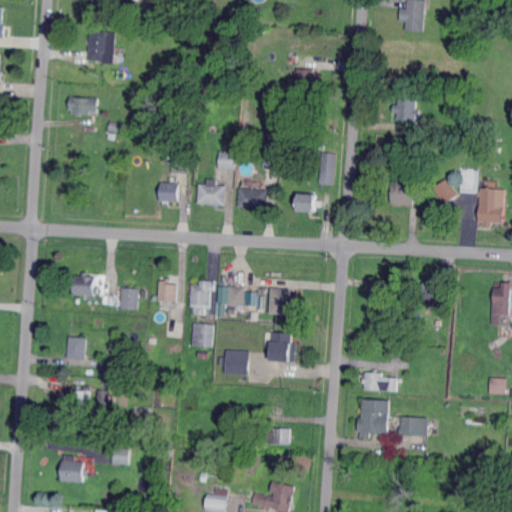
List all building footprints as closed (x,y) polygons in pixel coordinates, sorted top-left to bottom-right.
[(113,0),(113,9),(93,7),(93,0),(113,0)] [(427,0),(426,31),(407,30),(408,20),(406,20),(407,9),(409,9),(409,0),(427,0)] [(116,63),(91,61),(92,44),(88,44),(88,37),(92,37),(93,30),(118,32),(116,63)] [(174,74),(162,72),(163,61),(176,63),(174,74)] [(316,71),(318,71),(317,81),(315,81),(315,89),(299,88),(299,76),(297,76),(297,71),(299,71),(299,68),(316,69),(316,71)] [(99,115),(74,113),(75,109),(71,109),(72,96),(100,98),(99,115)] [(418,109),(422,110),(422,116),(418,115),(417,119),(399,118),(399,112),(395,112),(395,104),(400,104),(400,98),(418,99),(418,109)] [(122,133),(108,130),(110,121),(124,124),(122,133)] [(280,166),(264,165),(265,146),(281,147),(280,166)] [(238,169),(221,168),(222,151),(239,151),(238,169)] [(335,184),(322,183),(325,152),(338,153),(335,184)] [(191,173),(173,172),(174,156),(192,157),(191,173)] [(480,192),(463,191),(464,169),(481,170),(480,192)] [(448,204),(436,188),(449,178),(461,194),(448,204)] [(219,185),(229,185),(228,205),(200,204),(201,183),(209,184),(209,179),(219,179),(219,185)] [(180,201),(170,200),(169,204),(163,204),(163,200),(162,200),(163,182),(181,184),(180,201)] [(412,183),(417,184),(416,205),(393,203),(395,182),(407,183),(407,182),(412,182),(412,183)] [(506,223),(494,222),(494,226),(486,225),(486,221),(481,221),(483,196),(481,195),(481,191),(483,191),(483,187),(508,189),(506,223)] [(269,208),(240,206),(242,188),(271,190),(269,208)] [(324,207),(317,206),(317,211),(299,210),(300,192),(318,194),(317,200),(325,200),(324,207)] [(91,275),(98,276),(97,286),(101,286),(100,295),(75,293),(76,275),(85,275),(85,272),(91,272),(91,275)] [(172,282),(180,283),(179,301),(161,300),(162,280),(168,281),(168,278),(173,278),(172,282)] [(392,306),(373,304),(374,279),(393,280),(392,306)] [(439,282),(446,283),(445,299),(425,298),(426,282),(433,282),(433,279),(439,280),(439,282)] [(212,308),(207,307),(207,314),(196,314),(197,307),(192,307),(194,284),(202,284),(202,280),(214,281),(212,308)] [(511,283),(511,315),(503,315),(503,325),(495,325),(496,288),(503,288),(503,283),(511,283)] [(246,305),(230,304),(232,285),(248,286),(246,305)] [(141,310),(123,308),(124,287),(142,288),(141,310)] [(296,315),(272,313),(274,288),(294,289),(293,297),(297,297),(296,315)] [(245,304),(257,304),(258,291),(246,291),(245,304)] [(453,317),(449,316),(448,327),(426,326),(426,320),(419,320),(419,310),(428,311),(449,312),(449,313),(453,313),(453,317)] [(215,347),(194,345),(196,323),(216,324),(215,347)] [(297,360),(273,359),(276,331),(294,332),(294,342),(299,343),(297,360)] [(88,359),(70,358),(71,336),(89,337),(88,359)] [(250,373),(227,372),(228,348),(251,349),(250,373)] [(113,368),(99,366),(101,352),(114,353),(113,368)] [(508,386),(492,385),(493,369),(508,369),(508,386)] [(399,391),(390,390),(390,383),(384,383),(383,390),(367,389),(368,382),(365,382),(365,378),(368,378),(369,371),(385,372),(385,376),(400,377),(399,391)] [(112,400),(99,399),(100,388),(113,389),(112,400)] [(92,399),(84,399),(83,410),(67,409),(68,389),(92,391),(92,399)] [(392,412),(386,412),(385,421),(388,421),(388,426),(385,426),(385,433),(373,433),(373,438),(364,438),(364,431),(361,431),(361,418),(364,418),(365,398),(392,399),(392,412)] [(430,436),(394,433),(395,421),(404,422),(405,416),(431,417),(430,436)] [(253,433),(245,432),(245,422),(253,422),(253,433)] [(292,444),(269,443),(269,427),(292,428),(292,444)] [(131,465),(114,464),(114,448),(131,448),(131,465)] [(173,456),(165,455),(165,448),(174,449),(173,456)] [(78,461),(87,461),(87,468),(91,468),(91,475),(86,475),(85,481),(63,480),(65,460),(67,460),(67,455),(78,455),(78,461)] [(209,482),(202,480),(204,471),(211,472),(209,482)] [(400,492),(384,490),(386,475),(401,477),(400,492)] [(291,511),(255,502),(257,491),(275,495),(276,491),(272,490),(274,480),(297,485),(291,511)] [(228,511),(218,511),(208,511),(211,486),(231,488),(228,511)] [(455,511),(439,511),(441,493),(457,494),(455,511)] [(380,511),(358,511),(359,507),(363,508),(363,502),(381,504),(380,511)]
